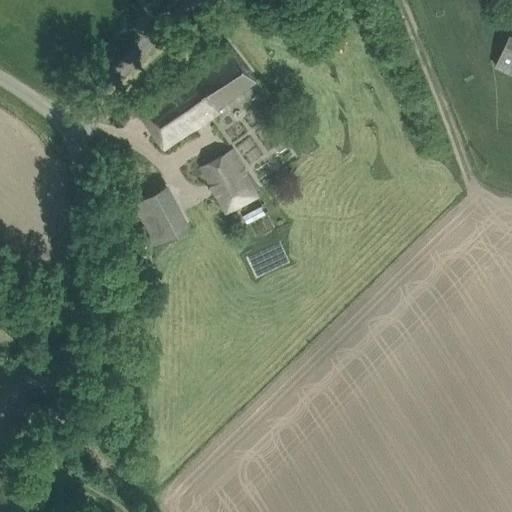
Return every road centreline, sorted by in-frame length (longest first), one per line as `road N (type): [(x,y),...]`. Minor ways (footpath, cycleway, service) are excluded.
road 1 (unclassified): [(26,511),(83,306),(87,221),(78,120)]
road 2 (unclassified): [(78,120),(195,0)]
